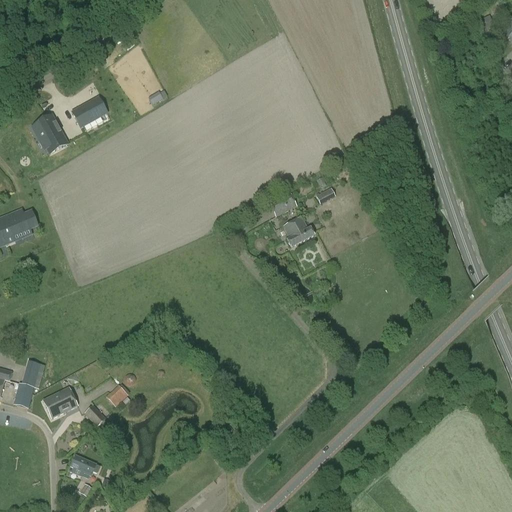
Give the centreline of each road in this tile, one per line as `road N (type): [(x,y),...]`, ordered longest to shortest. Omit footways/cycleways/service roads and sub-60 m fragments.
road 1 (primary): [(511,364),(456,227),(389,0)]
road 2 (tertiary): [(266,511),(511,274)]
road 3 (unclassified): [(0,103),(62,71),(130,0)]
road 4 (residential): [(54,511),(48,433),(37,420),(0,409)]
